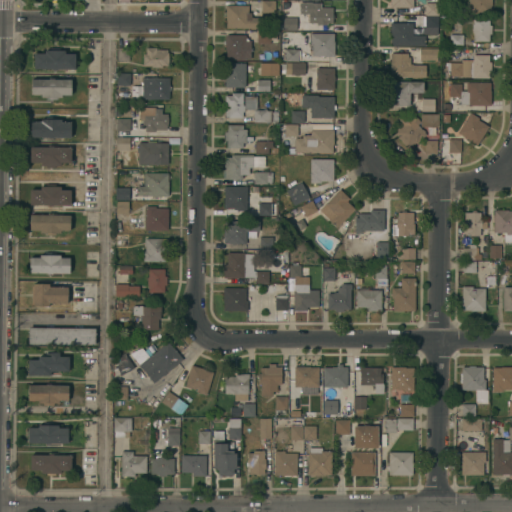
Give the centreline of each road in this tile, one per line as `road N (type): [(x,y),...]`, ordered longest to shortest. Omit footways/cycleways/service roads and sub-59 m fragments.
road 1 (residential): [(0,505),(511,503)]
road 2 (residential): [(197,0),(196,301),(204,331)]
road 3 (residential): [(439,186),(434,504)]
road 4 (residential): [(204,331),(229,339),(511,340)]
road 5 (residential): [(362,0),(366,153),(389,177),(439,186)]
road 6 (residential): [(0,21),(197,21)]
